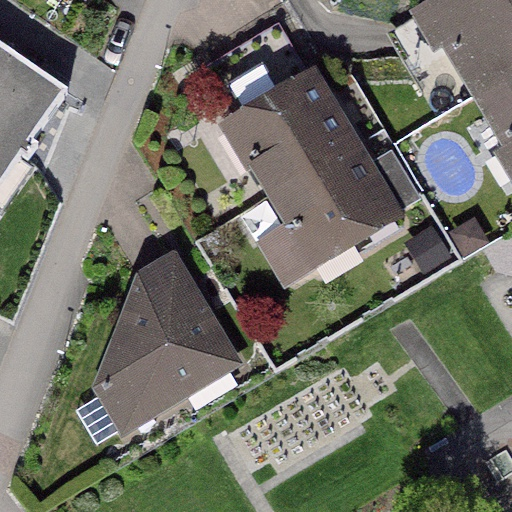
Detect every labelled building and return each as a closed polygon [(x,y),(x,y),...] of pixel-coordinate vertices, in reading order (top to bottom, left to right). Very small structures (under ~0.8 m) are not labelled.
[(503,144),(511,145),(511,146),(511,0),(442,0),(429,8),(450,43),(446,50),(474,97),(503,144)] [(474,97),(446,50),(450,43),(429,8),(406,23),(396,62),(432,122),(474,97)] [(306,83),(277,36),(253,51),(281,98),(306,83)] [(306,83),(281,98),(253,51),(204,80),(232,127),(225,132),(308,269),(388,221),(358,170),(347,152),(331,126),(306,83)] [(0,189),(64,98),(1,54),(0,55),(0,189)] [(138,285),(95,392),(119,433),(228,367),(168,267),(138,285)]
